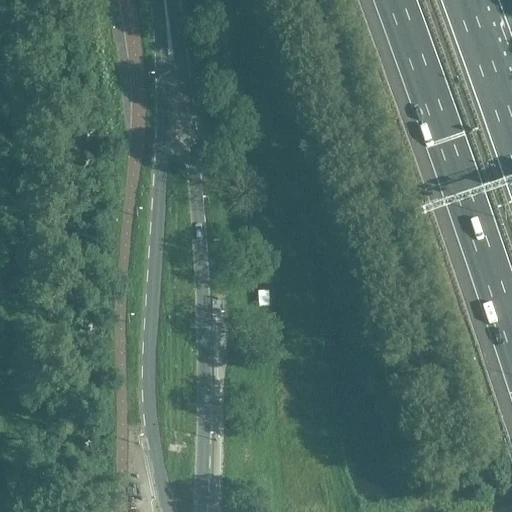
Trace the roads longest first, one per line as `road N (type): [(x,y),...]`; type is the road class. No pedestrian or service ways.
road 1 (secondary): [(205,511),(198,190),(167,0)]
road 2 (secondary): [(163,0),(147,369),(168,511)]
road 3 (motorway): [(393,0),(511,347)]
road 4 (motorway): [(511,151),(460,0)]
